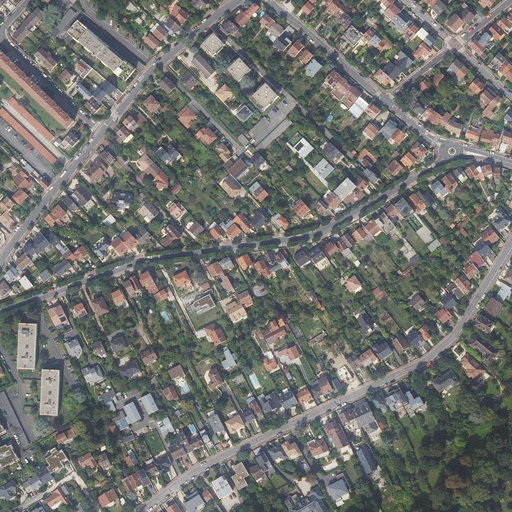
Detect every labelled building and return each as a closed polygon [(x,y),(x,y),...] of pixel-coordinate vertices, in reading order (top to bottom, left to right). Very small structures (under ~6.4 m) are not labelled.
[(57,0),(48,11),(60,22),(51,31),(49,33),(66,46),(74,37),(94,55),(93,56),(94,57),(95,56),(126,81),(136,69),(84,25),(83,27),(77,22),(85,13),(81,10),(73,4),(68,0),(57,0)] [(209,2),(206,0),(194,0),(192,3),(198,9),(202,5),(204,7),(209,2)] [(311,0),(309,0),(305,5),(301,9),(308,15),(314,8),(309,3),(311,0)] [(438,0),(438,2),(433,6),(432,7),(439,14),(447,6),(440,0),(438,0)] [(126,6),(135,14),(139,10),(130,1),(126,6)] [(336,1),(330,7),(336,12),(342,6),(336,1)] [(475,12),(464,2),(462,5),(467,9),(459,16),(463,20),(464,19),(468,23),(475,16),(479,19),(481,18),(476,13),(475,12)] [(392,3),(388,8),(384,13),(392,21),(393,19),(399,13),(402,10),(399,7),(398,8),(392,3)] [(244,13),(249,18),(250,18),(253,14),(257,10),(259,7),(256,4),(254,4),(251,8),(250,7),(244,13)] [(344,4),(342,6),(336,12),(340,15),(339,16),(341,18),(339,20),(342,23),(345,27),(348,29),(352,25),(353,24),(350,22),(352,19),(347,16),(348,15),(347,15),(345,14),(349,9),(346,5),(344,4)] [(257,10),(253,14),(256,17),(262,10),(259,7),(257,10)] [(39,8),(33,14),(40,20),(45,14),(39,8)] [(175,22),(180,27),(189,16),(182,9),(175,17),(176,18),(178,19),(175,22)] [(476,13),(481,18),(484,15),(477,9),(475,12),(476,13)] [(402,10),(399,13),(408,20),(410,18),(402,10)] [(244,13),(243,12),(235,20),(242,26),(250,18),(249,18),(244,13)] [(389,24),(391,25),(393,27),(394,25),(396,24),(405,32),(405,31),(413,23),(414,22),(410,18),(408,20),(399,13),(393,19),(392,21),(389,24)] [(459,16),(456,13),(447,22),(456,30),(462,23),(464,21),(463,20),(459,16)] [(40,20),(33,14),(28,19),(35,26),(40,20)] [(266,14),(260,22),(263,25),(264,24),(270,29),(276,22),(266,14)] [(499,20),(496,24),(504,31),(509,25),(506,22),(507,21),(504,18),(500,21),(499,20)] [(35,26),(28,19),(23,25),(24,26),(29,31),(35,26)] [(166,26),(163,28),(172,36),(174,33),(175,33),(180,27),(175,22),(171,19),(166,26)] [(239,29),(231,20),(228,24),(227,23),(224,26),(223,26),(221,28),(221,29),(227,36),(231,32),(231,33),(233,35),(239,29)] [(270,29),(269,31),(267,32),(268,33),(266,36),(274,43),(278,39),(281,35),(285,30),(276,22),(270,29)] [(150,31),(154,34),(161,41),(168,33),(160,26),(157,23),(150,31)] [(371,27),(374,30),(377,33),(379,35),(380,33),(375,28),(377,26),(374,23),(371,27)] [(413,23),(405,31),(413,38),(414,36),(416,34),(419,31),(420,30),(413,23)] [(394,25),(403,33),(405,32),(396,24),(394,25)] [(348,29),(343,35),(343,36),(342,37),(350,44),(352,43),(355,46),(363,36),(364,35),(361,32),(360,32),(352,25),(348,29)] [(488,32),(497,40),(504,33),(495,25),(488,32)] [(24,26),(18,31),(25,38),(30,32),(29,31),(24,26)] [(369,29),(364,35),(363,36),(369,42),(375,35),(369,29)] [(25,38),(18,31),(13,37),(20,43),(25,38)] [(419,31),(416,34),(417,36),(418,35),(420,37),(421,37),(424,39),(427,41),(432,36),(427,31),(423,35),(419,31)] [(479,42),(485,48),(489,44),(488,43),(492,38),(489,35),(486,32),(480,38),(481,39),(479,42)] [(222,41),(218,37),(214,33),(200,46),(205,51),(207,49),(213,56),(225,45),(222,41)] [(154,49),(160,42),(150,34),(145,41),(154,49)] [(416,34),(414,36),(422,43),(424,41),(417,36),(416,34)] [(274,43),(281,49),(288,41),(281,35),(278,39),(274,43)] [(375,35),(369,42),(376,48),(382,41),(375,35)] [(382,41),(376,48),(379,51),(386,43),(388,44),(389,43),(383,39),(382,41)] [(482,53),(486,49),(485,48),(479,42),(476,39),(469,46),(473,49),(484,60),(486,57),(482,53)] [(289,51),(295,57),(305,47),(298,41),(289,51)] [(426,44),(433,49),(437,53),(440,51),(435,46),(434,47),(429,43),(428,43),(428,42),(426,44)] [(430,52),(434,55),(437,53),(433,49),(431,51),(422,43),(419,47),(420,48),(416,51),(421,55),(422,54),(425,57),(427,54),(428,55),(430,52)] [(36,55),(44,63),(50,56),(42,49),(36,55)] [(300,58),(306,64),(313,55),(307,50),(300,58)] [(1,51),(0,51),(0,64),(67,129),(74,121),(68,116),(69,116),(66,113),(55,103),(52,100),(40,88),(37,85),(37,86),(25,74),(25,73),(22,71),(9,59),(7,56),(7,57),(1,51)] [(495,57),(492,61),(496,65),(493,67),(497,71),(498,69),(506,61),(506,60),(503,57),(499,53),(499,54),(495,57)] [(199,55),(192,62),(195,65),(208,78),(215,71),(199,55)] [(50,56),(44,63),(51,70),(58,64),(50,56)] [(247,66),(243,61),(240,58),(227,70),(239,82),(252,70),(247,66)] [(93,69),(82,60),(77,66),(88,75),(93,69)] [(314,60),(306,69),(314,75),(322,66),(314,60)] [(448,69),(455,76),(464,66),(456,60),(449,67),(450,68),(448,69)] [(506,61),(498,69),(505,76),(510,71),(511,68),(511,66),(510,64),(506,61)] [(394,66),(388,73),(395,80),(402,73),(394,66)] [(455,76),(450,81),(455,85),(468,71),(464,66),(455,76)] [(66,70),(58,78),(65,84),(72,76),(66,70)] [(334,70),(325,80),(335,88),(336,86),(343,78),(334,70)] [(391,79),(381,70),(375,76),(386,85),(391,79)] [(189,72),(181,80),(190,90),(198,82),(189,72)] [(440,72),(431,81),(442,91),(444,88),(442,86),(445,82),(447,85),(450,81),(440,72)] [(167,78),(159,84),(164,89),(168,93),(175,87),(167,78)] [(335,88),(331,93),(340,101),(345,95),(352,87),(348,84),(346,82),(347,81),(343,78),(336,86),(335,88)] [(476,78),(469,86),(477,94),(485,86),(476,78)] [(418,86),(424,92),(430,87),(425,80),(418,86)] [(150,83),(147,87),(150,91),(151,92),(153,90),(155,88),(154,87),(150,83)] [(275,92),(271,88),(266,83),(252,96),(259,104),(256,107),(261,113),(264,110),(265,110),(279,96),(275,92)] [(225,85),(221,89),(219,91),(218,90),(215,93),(224,102),(233,93),(225,85)] [(106,86),(99,94),(108,101),(111,98),(109,97),(113,93),(106,86)] [(352,87),(345,95),(355,103),(359,98),(361,95),(356,91),(357,90),(353,86),(352,87)] [(496,97),(487,89),(480,96),(489,104),(496,97)] [(152,96),(144,104),(152,112),(160,105),(152,96)] [(418,113),(415,117),(418,120),(423,114),(428,107),(430,105),(428,103),(428,102),(424,105),(414,96),(407,103),(418,113)] [(502,99),(498,96),(496,97),(489,104),(479,115),(481,116),(481,117),(482,117),(485,119),(488,120),(494,113),(491,110),(502,99)] [(12,97),(7,102),(49,141),(53,136),(12,97)] [(355,103),(349,110),(358,118),(365,111),(369,106),(364,102),(365,102),(364,101),(364,102),(359,98),(355,103)] [(91,99),(84,105),(94,115),(100,108),(91,99)] [(371,103),(369,106),(365,111),(374,119),(380,111),(371,103)] [(253,114),(256,111),(249,104),(246,107),(253,114)] [(253,114),(246,107),(245,106),(240,111),(241,111),(236,115),(243,123),(246,120),(246,119),(248,116),(249,117),(253,114)] [(505,116),(510,110),(511,110),(511,109),(509,106),(502,113),(505,116)] [(181,117),(178,120),(187,129),(193,124),(190,121),(192,119),(193,120),(197,117),(193,114),(192,113),(189,109),(189,110),(186,107),(178,114),(181,117)] [(442,118),(428,107),(423,114),(429,119),(437,125),(439,122),(446,126),(449,120),(451,116),(446,113),(442,118)] [(2,108),(0,109),(0,114),(53,165),(57,160),(2,108)] [(146,119),(140,113),(136,116),(135,115),(132,118),(130,116),(123,123),(130,130),(137,124),(139,126),(139,125),(141,126),(142,124),(142,123),(146,119)] [(262,118),(247,133),(252,138),(269,122),(264,117),(263,119),(262,118)] [(288,118),(255,149),(258,153),(259,154),(270,144),(279,136),(293,123),(288,118)] [(389,121),(379,132),(383,135),(385,132),(391,137),(392,136),(398,129),(392,124),(393,123),(390,120),(389,121)] [(456,123),(449,120),(446,126),(445,128),(450,130),(454,132),(460,134),(463,125),(456,123)] [(132,132),(139,126),(137,124),(130,130),(132,132)] [(379,132),(370,124),(364,130),(373,139),(379,132)] [(480,134),(481,132),(477,130),(477,131),(470,129),(471,127),(472,126),(469,125),(465,135),(467,136),(478,140),(480,134)] [(205,126),(194,136),(197,139),(200,136),(209,145),(217,137),(208,128),(207,129),(205,126)] [(119,131),(117,133),(124,141),(131,134),(124,127),(123,128),(122,127),(118,130),(119,131)] [(405,134),(398,129),(392,136),(391,137),(390,139),(388,141),(392,144),(395,140),(399,144),(402,140),(400,140),(402,137),(405,134)] [(491,140),(494,140),(495,136),(492,136),(493,131),(488,129),(487,132),(483,131),(481,140),(490,142),(491,140)] [(511,134),(504,130),(503,135),(505,136),(504,140),(505,140),(505,142),(511,143),(511,134)] [(79,140),(71,133),(65,139),(73,147),(79,140)] [(245,145),(249,141),(242,133),(238,138),(245,145)] [(287,142),(286,143),(300,159),(307,166),(311,170),(330,190),(333,193),(341,202),(356,186),(353,183),(348,178),(335,190),(322,177),(323,177),(323,178),(324,177),(323,177),(333,168),(325,159),(324,159),(325,160),(315,169),(315,170),(302,157),(302,156),(303,157),(303,156),(312,147),(313,148),(313,147),(304,138),(304,139),(295,148),(294,148),(295,149),(295,150),(287,142)] [(219,155),(225,162),(231,158),(228,154),(229,154),(229,151),(223,143),(217,148),(222,154),(219,155)] [(339,159),(343,155),(331,143),(322,152),(331,161),(335,157),(337,156),(338,158),(339,159)] [(418,143),(412,150),(421,158),(427,151),(418,143)] [(178,164),(184,158),(171,145),(166,150),(164,149),(162,147),(174,160),(175,162),(178,164)] [(155,153),(168,166),(174,160),(162,147),(155,153)] [(365,148),(357,158),(368,168),(369,169),(372,166),(365,159),(364,160),(362,159),(367,154),(373,159),(374,157),(365,148)] [(101,156),(109,164),(115,159),(107,150),(101,156)] [(417,160),(409,152),(401,161),(406,165),(408,163),(410,166),(417,160)] [(265,160),(259,154),(258,153),(249,161),(256,169),(265,160)] [(139,166),(144,171),(144,170),(146,169),(153,162),(146,154),(138,162),(141,165),(139,166)] [(90,170),(86,174),(94,183),(108,169),(97,159),(92,164),(95,166),(91,171),(90,170)] [(305,168),(307,166),(300,159),(298,161),(305,168)] [(395,160),(387,169),(394,176),(402,167),(395,160)] [(152,173),(156,177),(156,176),(162,171),(153,162),(146,169),(149,173),(152,173)] [(38,174),(28,164),(24,168),(29,173),(30,172),(36,177),(38,174)] [(480,168),(480,166),(476,168),(473,165),(466,170),(471,178),(479,173),(480,175),(482,174),(480,168)] [(480,168),(482,174),(492,170),(490,165),(480,168)] [(205,180),(208,178),(197,166),(194,169),(205,180)] [(18,167),(8,176),(10,178),(19,168),(18,167)] [(456,168),(453,171),(460,180),(463,177),(461,174),(464,172),(460,167),(457,170),(456,168)] [(369,169),(368,168),(363,173),(374,184),(379,178),(369,169)] [(20,185),(28,177),(22,171),(19,173),(20,173),(14,180),(20,185)] [(156,176),(156,177),(158,180),(156,188),(161,190),(163,188),(167,189),(168,184),(167,183),(168,178),(162,171),(156,176)] [(442,180),(440,182),(444,188),(445,188),(449,193),(451,191),(451,189),(450,186),(452,184),(456,181),(450,173),(442,180)] [(242,186),(232,176),(229,178),(221,186),(232,198),(240,190),(239,189),(242,186)] [(353,183),(356,186),(361,191),(368,184),(360,176),(353,183)] [(49,185),(49,184),(44,179),(42,181),(39,178),(37,180),(46,188),(47,189),(50,185),(49,185)] [(440,182),(438,181),(431,187),(437,194),(444,188),(440,182)] [(257,183),(250,189),(257,197),(256,198),(257,199),(258,198),(261,201),(268,195),(260,187),(257,183)] [(179,184),(170,193),(173,196),(182,187),(179,184)] [(422,185),(414,191),(420,198),(423,195),(424,196),(425,196),(426,198),(430,195),(422,185)] [(81,187),(72,195),(82,207),(91,199),(81,187)] [(20,204),(28,196),(21,189),(13,197),(20,204)] [(333,193),(330,190),(327,193),(330,196),(325,200),(333,209),(336,207),(337,207),(337,208),(338,208),(338,209),(339,208),(340,208),(340,207),(340,206),(338,204),(341,202),(333,193)] [(120,198),(121,193),(114,193),(113,203),(117,203),(117,210),(125,211),(126,205),(130,205),(132,195),(125,194),(125,199),(120,198)] [(426,206),(425,204),(422,200),(421,201),(415,194),(407,200),(413,208),(416,205),(421,210),(426,206)] [(68,196),(63,201),(73,212),(79,208),(68,196)] [(8,197),(0,204),(0,206),(6,212),(10,216),(11,217),(14,214),(9,210),(15,204),(8,197)] [(394,207),(404,218),(404,219),(414,211),(404,199),(394,207)] [(148,201),(140,209),(143,212),(151,220),(158,213),(153,208),(153,209),(151,207),(152,206),(148,201)] [(309,209),(302,201),(293,209),(300,217),(309,209)] [(328,208),(322,201),(315,207),(321,214),(328,208)] [(181,210),(184,207),(179,202),(176,205),(174,202),(167,209),(176,218),(183,212),(181,210)] [(431,212),(432,213),(435,211),(427,202),(425,204),(426,206),(428,208),(431,212)] [(59,205),(52,212),(59,220),(67,214),(59,205)] [(383,212),(385,215),(390,220),(397,215),(401,220),(404,218),(394,207),(393,205),(383,212)] [(482,209),(480,207),(472,213),(474,216),(479,212),(482,209)] [(499,217),(492,222),(499,232),(511,222),(501,208),(495,213),(499,217)] [(249,220),(256,228),(260,225),(261,223),(263,224),(263,225),(268,220),(257,209),(254,212),(254,215),(249,220)] [(10,216),(6,212),(5,213),(0,217),(0,218),(10,228),(15,222),(9,217),(10,216)] [(62,224),(52,212),(45,219),(51,225),(56,221),(62,227),(64,226),(62,224)] [(241,213),(233,221),(235,224),(237,226),(239,224),(247,232),(253,226),(246,217),(241,213)] [(273,219),(280,227),(282,225),(284,228),(289,223),(279,213),(273,219)] [(111,214),(104,220),(110,226),(117,220),(111,214)] [(385,215),(376,222),(382,229),(384,231),(386,234),(395,226),(390,220),(385,215)] [(166,219),(155,229),(158,232),(169,222),(166,219)] [(371,235),(374,239),(384,231),(382,229),(376,222),(374,219),(370,222),(370,223),(365,228),(371,235)] [(233,238),(241,230),(237,226),(235,224),(233,221),(231,220),(226,225),(223,222),(219,225),(226,233),(227,232),(233,238)] [(225,232),(215,221),(209,227),(210,227),(208,230),(210,232),(217,239),(225,232)] [(470,223),(468,221),(459,229),(461,231),(469,224),(470,223)] [(205,229),(198,222),(195,225),(192,222),(187,227),(189,230),(196,237),(205,229)] [(169,235),(162,242),(166,246),(175,238),(176,239),(178,239),(182,236),(171,224),(165,230),(169,235)] [(360,228),(357,231),(363,239),(364,238),(368,244),(374,239),(371,235),(365,228),(363,225),(359,227),(360,228)] [(150,234),(143,227),(133,237),(138,241),(142,245),(146,241),(145,240),(148,238),(149,239),(152,236),(150,234)] [(498,236),(491,227),(481,236),(488,246),(494,241),(493,241),(498,236)] [(363,239),(357,231),(351,236),(357,245),(359,243),(358,242),(363,239)] [(131,234),(129,232),(121,239),(129,248),(131,250),(135,246),(134,245),(138,241),(133,237),(131,234)] [(42,251),(51,244),(46,238),(41,233),(37,236),(38,238),(36,240),(36,239),(34,241),(36,243),(42,251)] [(51,244),(53,248),(54,247),(58,244),(60,242),(59,241),(52,233),(46,238),(51,244)] [(348,234),(342,239),(349,248),(350,248),(356,243),(348,234)] [(129,248),(121,239),(119,237),(111,244),(120,254),(124,251),(125,252),(129,248)] [(452,237),(442,245),(444,248),(451,243),(451,242),(453,240),(452,237)] [(111,245),(106,239),(93,250),(103,261),(109,255),(105,251),(111,245)] [(427,247),(432,253),(442,245),(437,239),(427,247)] [(336,244),(341,251),(342,252),(347,250),(348,250),(348,249),(347,249),(342,240),(336,244)] [(339,249),(333,242),(325,248),(331,255),(339,249)] [(43,251),(42,251),(36,243),(32,246),(30,244),(22,250),(25,254),(29,258),(36,252),(38,255),(43,251)] [(70,263),(76,258),(75,256),(73,254),(67,247),(63,250),(58,244),(54,247),(59,253),(60,252),(66,260),(68,262),(70,263)] [(82,246),(73,254),(75,256),(76,258),(79,261),(86,255),(85,254),(87,252),(82,246)] [(486,246),(479,252),(485,260),(492,254),(486,246)] [(326,256),(319,247),(309,253),(315,263),(320,260),(326,256)] [(309,259),(302,250),(293,255),(300,265),(309,259)] [(267,267),(269,270),(273,278),(276,277),(274,272),(282,268),(276,258),(274,259),(270,252),(265,255),(270,266),(267,267)] [(485,262),(477,252),(469,259),(473,264),(477,269),(485,262)] [(281,253),(275,256),(276,258),(282,268),(283,269),(289,265),(281,253)] [(25,254),(15,263),(18,267),(21,271),(32,261),(31,260),(29,258),(25,254)] [(247,255),(238,259),(244,270),(245,269),(244,268),(252,264),(247,255)] [(418,255),(409,262),(411,265),(413,268),(423,260),(418,255)] [(267,267),(261,256),(257,258),(259,262),(254,264),(258,272),(265,268),(267,272),(269,270),(267,267)] [(229,257),(219,262),(222,267),(224,270),(233,265),(229,257)] [(66,260),(53,271),(58,277),(63,274),(68,271),(68,270),(72,267),(70,263),(68,262),(66,260)] [(222,267),(219,262),(218,263),(218,262),(207,267),(212,277),(222,271),(221,268),(222,267)] [(464,272),(470,280),(479,272),(477,269),(473,264),(464,272)] [(402,273),(403,274),(404,275),(413,268),(411,265),(402,273)] [(18,267),(15,269),(14,267),(7,273),(7,274),(4,277),(10,284),(13,280),(22,272),(21,271),(18,267)] [(511,270),(510,269),(509,269),(503,279),(511,284),(511,270)] [(47,270),(39,275),(45,282),(52,277),(47,270)] [(150,273),(149,272),(140,276),(145,285),(145,286),(146,289),(148,289),(149,293),(153,291),(155,295),(154,295),(158,302),(163,299),(160,292),(154,281),(153,280),(150,273)] [(185,272),(173,278),(178,287),(184,284),(187,290),(193,287),(185,272)] [(29,288),(34,286),(25,276),(20,280),(22,283),(26,289),(28,287),(29,288)] [(135,276),(129,279),(130,280),(135,291),(141,288),(135,276)] [(227,292),(233,288),(233,287),(227,276),(222,278),(224,281),(222,283),(227,292)] [(362,285),(355,276),(347,281),(348,283),(345,285),(350,293),(362,285)] [(462,276),(455,281),(456,282),(462,290),(463,289),(466,292),(471,289),(467,284),(469,283),(467,280),(466,281),(462,276)] [(130,280),(124,283),(131,297),(137,294),(135,291),(130,280)] [(201,285),(204,290),(211,287),(209,281),(201,285)] [(5,282),(0,285),(0,292),(2,296),(11,290),(5,282)] [(449,293),(452,296),(454,294),(458,299),(465,293),(462,290),(456,282),(453,285),(452,284),(446,289),(447,291),(449,293)] [(503,302),(511,289),(501,282),(499,286),(502,287),(495,297),(503,302)] [(160,292),(163,299),(168,296),(166,292),(169,290),(168,288),(160,292)] [(122,301),(126,299),(121,289),(110,295),(115,304),(116,304),(117,307),(124,304),(122,301)] [(311,290),(308,293),(313,300),(318,308),(320,307),(318,304),(315,299),(316,298),(311,290)] [(382,291),(375,297),(378,301),(387,294),(384,290),(382,291)] [(247,291),(238,296),(242,304),(251,299),(247,291)] [(440,301),(445,306),(448,310),(451,307),(454,305),(457,303),(452,296),(449,293),(440,301)] [(202,310),(203,312),(216,306),(211,294),(189,304),(193,311),(196,310),(197,312),(202,310)] [(418,295),(410,303),(416,310),(419,308),(420,309),(422,309),(424,308),(424,306),(423,305),(425,303),(418,295)] [(495,297),(493,296),(486,308),(489,311),(492,312),(491,314),(495,317),(502,306),(501,305),(503,302),(495,297)] [(102,298),(92,302),(98,316),(109,311),(102,298)] [(79,317),(91,312),(87,304),(83,306),(82,303),(74,307),(79,317)] [(244,319),(249,316),(242,304),(238,306),(234,308),(232,306),(226,309),(233,322),(242,317),(244,319)] [(68,320),(60,305),(54,308),(48,311),(55,326),(58,325),(58,326),(62,324),(66,323),(65,322),(68,320)] [(445,306),(436,314),(443,323),(449,318),(448,318),(451,315),(448,310),(445,306)] [(400,311),(396,314),(402,323),(407,319),(400,311)] [(370,328),(374,325),(365,313),(357,319),(363,327),(360,329),(365,336),(372,331),(370,328)] [(481,316),(475,326),(487,333),(493,324),(481,316)] [(275,321),(267,325),(271,331),(279,327),(275,321)] [(20,323),(17,368),(35,369),(37,324),(20,323)] [(214,323),(204,328),(208,335),(209,334),(212,339),(213,338),(215,342),(216,345),(226,340),(220,328),(217,330),(214,323)] [(287,323),(285,324),(283,326),(274,330),(268,333),(264,335),(268,344),(273,342),(278,340),(277,337),(286,332),(284,329),(289,327),(287,323)] [(426,325),(418,331),(426,341),(431,337),(427,332),(430,329),(426,325)] [(127,347),(132,345),(127,335),(123,337),(123,336),(118,338),(118,337),(114,339),(115,340),(110,342),(114,351),(122,348),(123,350),(128,347),(127,347)] [(488,364),(489,370),(504,353),(493,345),(491,347),(476,335),(469,345),(474,349),(476,346),(487,355),(483,360),(488,364)] [(401,336),(392,342),(400,353),(409,347),(401,336)] [(73,340),(69,342),(75,355),(78,353),(78,352),(80,351),(74,340),(73,340)] [(64,344),(70,357),(75,355),(69,342),(68,341),(64,344)] [(100,341),(91,345),(96,355),(100,353),(100,355),(106,352),(100,341)] [(380,342),(372,347),(381,360),(392,352),(388,346),(389,345),(388,345),(386,343),(383,345),(380,342)] [(277,351),(274,352),(277,357),(278,357),(279,356),(280,357),(287,353),(291,361),(300,356),(294,346),(289,349),(287,345),(282,348),(277,351)] [(152,348),(140,354),(145,364),(157,357),(152,348)] [(236,364),(229,349),(224,352),(227,359),(223,362),(226,368),(231,365),(236,364)] [(370,350),(358,358),(362,365),(364,367),(371,362),(374,366),(379,363),(370,350)] [(355,354),(347,360),(353,369),(358,366),(359,367),(362,365),(358,358),(355,354)] [(466,361),(463,364),(461,367),(466,372),(464,373),(474,382),(485,371),(468,355),(464,359),(466,361)] [(266,358),(262,360),(268,370),(277,366),(274,361),(273,361),(272,360),(268,361),(266,358)] [(346,364),(344,360),(332,367),(334,371),(346,364)] [(124,367),(118,369),(122,379),(128,376),(140,371),(135,361),(123,366),(124,367)] [(89,366),(87,367),(88,369),(94,381),(103,377),(98,365),(90,369),(89,366)] [(180,365),(168,371),(172,379),(179,376),(180,377),(185,375),(180,365)] [(82,369),(88,381),(93,379),(94,382),(94,381),(88,369),(87,367),(82,369)] [(336,372),(335,372),(340,382),(352,375),(348,367),(337,373),(336,372)] [(223,382),(222,379),(220,376),(216,368),(210,371),(208,375),(212,381),(210,382),(209,385),(210,387),(213,388),(223,382)] [(42,369),(40,415),(58,415),(60,370),(42,369)] [(437,378),(431,383),(438,393),(451,384),(453,387),(459,383),(451,371),(439,380),(437,378)] [(326,376),(318,381),(320,385),(321,385),(326,394),(334,390),(328,381),(327,378),(326,376)] [(329,377),(327,378),(328,381),(334,390),(335,393),(342,389),(337,378),(330,381),(330,380),(329,377)] [(163,391),(167,400),(170,398),(170,399),(170,400),(173,398),(174,400),(178,398),(177,396),(174,390),(175,390),(171,383),(168,385),(169,387),(163,391)] [(342,386),(346,392),(351,390),(347,383),(342,386)] [(325,394),(320,386),(312,390),(317,398),(325,394)] [(389,397),(385,399),(388,404),(392,413),(403,407),(403,408),(409,404),(413,411),(424,405),(419,396),(414,400),(409,391),(403,395),(399,388),(394,391),(393,390),(388,393),(389,394),(388,395),(389,397)] [(307,389),(296,394),(301,403),(307,399),(308,401),(313,398),(307,389)] [(101,395),(105,404),(111,401),(111,399),(113,398),(113,397),(116,395),(115,394),(113,390),(101,395)] [(291,390),(280,396),(281,398),(283,402),(286,408),(290,406),(291,407),(295,406),(294,404),(298,403),(294,396),(291,390)] [(0,392),(0,400),(23,447),(29,444),(15,415),(3,391),(0,392)] [(141,398),(142,400),(149,414),(159,409),(150,393),(141,398)] [(263,394),(257,397),(266,413),(277,407),(277,408),(281,406),(274,393),(264,397),(263,394)] [(385,399),(383,395),(372,400),(377,409),(379,414),(381,414),(386,412),(387,410),(385,406),(388,404),(385,399)] [(235,397),(242,410),(248,406),(242,396),(238,398),(236,396),(235,397)] [(254,415),(261,411),(254,397),(252,397),(246,400),(249,405),(254,415)] [(111,401),(105,404),(108,411),(115,408),(111,401)] [(124,407),(128,416),(132,422),(132,423),(142,418),(133,402),(124,407)] [(368,402),(351,410),(360,428),(364,426),(370,438),(382,432),(381,429),(377,421),(368,402)] [(344,427),(347,426),(350,433),(360,428),(351,410),(339,416),(344,427)] [(117,413),(120,419),(125,429),(129,426),(128,424),(125,418),(126,417),(123,411),(117,413)] [(216,413),(207,417),(214,432),(215,431),(218,430),(218,431),(221,429),(226,440),(230,438),(216,413)] [(244,424),(239,414),(234,416),(233,416),(230,417),(229,419),(225,421),(230,432),(231,432),(232,432),(235,431),(235,429),(236,429),(235,428),(238,427),(244,424)] [(120,419),(114,423),(117,429),(118,432),(125,429),(120,419)] [(377,421),(381,429),(386,426),(383,419),(377,421)] [(330,437),(337,451),(349,445),(338,423),(335,425),(334,422),(324,427),(324,426),(320,428),(324,435),(327,434),(328,437),(328,438),(330,437)] [(130,427),(127,428),(128,430),(130,429),(131,432),(142,427),(141,423),(136,425),(130,428),(130,427)] [(171,423),(165,425),(160,427),(164,436),(168,434),(166,429),(166,430),(173,427),(171,423)] [(57,440),(59,444),(75,435),(76,434),(75,432),(74,433),(72,429),(60,435),(57,431),(53,434),(57,440)] [(118,432),(117,429),(112,431),(116,439),(120,437),(118,432)] [(210,441),(205,430),(199,433),(205,444),(206,444),(210,441)] [(188,441),(184,432),(177,436),(179,439),(186,454),(193,450),(192,449),(188,441)] [(53,434),(42,440),(44,443),(46,441),(47,443),(51,441),(53,443),(57,440),(53,434)] [(204,445),(199,435),(188,441),(192,449),(197,447),(199,446),(199,447),(204,445)] [(186,454),(179,439),(175,441),(176,444),(173,446),(171,442),(167,444),(175,461),(181,459),(180,457),(186,454)] [(322,439),(308,446),(313,456),(317,454),(318,455),(328,450),(322,439)] [(371,458),(374,457),(366,440),(360,443),(363,450),(358,452),(357,453),(359,458),(362,463),(367,474),(371,475),(374,473),(376,470),(377,470),(371,458)] [(302,454),(295,443),(290,446),(289,445),(287,441),(286,443),(281,445),(288,457),(294,453),(295,454),(299,455),(302,454)] [(8,444),(6,445),(0,447),(0,468),(3,467),(14,462),(14,461),(18,459),(17,457),(15,453),(15,454),(12,449),(13,449),(11,445),(11,443),(8,444)] [(288,457),(281,445),(281,444),(278,446),(274,448),(274,447),(268,451),(274,461),(280,457),(280,459),(285,459),(288,457)] [(49,459),(55,456),(54,455),(59,452),(55,446),(45,452),(49,459)] [(134,464),(138,473),(144,485),(151,482),(148,477),(144,469),(139,471),(137,466),(139,465),(132,451),(129,453),(130,456),(134,464)] [(259,464),(264,473),(273,467),(263,451),(257,454),(259,456),(255,458),(259,464)] [(90,453),(89,453),(79,459),(78,460),(80,463),(81,463),(84,467),(88,465),(90,464),(92,468),(97,465),(92,455),(90,453)] [(105,453),(98,456),(104,468),(111,465),(105,453)] [(164,461),(156,465),(159,471),(160,473),(163,472),(164,473),(165,472),(165,473),(172,470),(172,469),(168,460),(170,459),(168,456),(163,458),(164,461)] [(144,468),(144,469),(148,477),(159,471),(156,465),(155,462),(148,465),(147,466),(144,468)] [(236,475),(231,477),(239,490),(248,485),(244,478),(249,475),(241,462),(232,468),(236,475)] [(264,473),(259,464),(249,469),(256,480),(259,485),(268,480),(266,477),(264,473)] [(137,487),(142,485),(137,473),(128,477),(129,481),(135,493),(136,496),(140,494),(138,490),(137,487)] [(347,491),(350,489),(342,473),(335,477),(338,482),(327,487),(335,503),(341,500),(340,496),(348,493),(347,491)] [(44,484),(37,475),(32,479),(30,478),(28,479),(28,481),(23,484),(28,492),(33,489),(34,491),(44,484)] [(221,477),(213,483),(215,487),(213,488),(220,498),(222,497),(223,498),(230,494),(229,493),(232,491),(226,481),(224,482),(221,477)] [(4,486),(3,486),(12,500),(15,498),(15,496),(13,493),(14,491),(15,490),(16,484),(14,480),(7,484),(8,485),(5,487),(4,486)] [(135,493),(129,481),(125,483),(124,481),(123,482),(130,496),(135,493)] [(65,495),(66,496),(74,491),(71,487),(68,489),(65,485),(60,488),(65,495)] [(12,500),(3,486),(0,488),(0,495),(1,496),(6,497),(8,500),(11,501),(12,500)] [(65,495),(60,488),(55,491),(53,492),(55,495),(46,500),(50,507),(51,507),(62,500),(64,504),(65,505),(70,502),(66,496),(65,495)] [(307,511),(316,507),(318,511),(324,511),(327,511),(320,499),(323,497),(318,488),(312,491),(314,495),(301,503),(296,494),(291,497),(290,495),(283,500),(290,511),(307,511)] [(103,506),(106,504),(114,500),(117,498),(112,489),(107,492),(106,490),(103,493),(102,493),(103,495),(101,496),(98,499),(103,506)] [(213,498),(208,489),(202,494),(207,502),(213,498)] [(189,511),(192,511),(196,509),(195,507),(203,501),(197,491),(188,498),(190,501),(184,505),(189,511)] [(62,500),(51,507),(53,510),(61,505),(62,506),(64,504),(62,500)] [(181,511),(179,508),(176,503),(166,509),(167,511),(181,511)]
